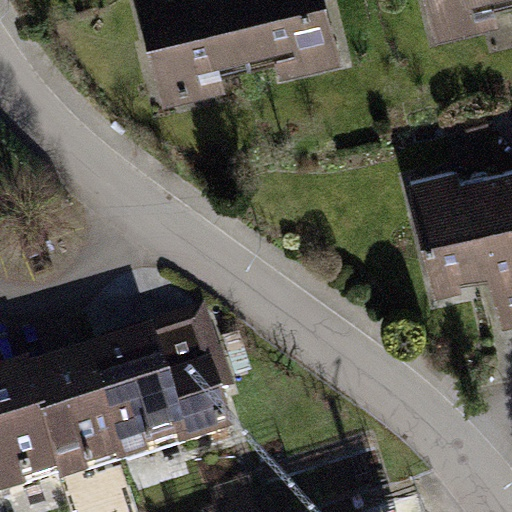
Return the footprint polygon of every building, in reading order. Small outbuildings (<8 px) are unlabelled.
[(249,65),(233,0),(141,0),(166,102),(224,88),(220,72),(249,65)] [(340,60),(326,0),(233,0),(249,65),(278,58),(282,74),(340,60)] [(511,1),(511,0),(429,0),(438,36),(496,22),(493,6),(511,1)] [(511,168),(502,171),(511,215),(511,168)] [(511,215),(502,171),(460,181),(457,170),(411,181),(436,286),(490,273),(502,321),(511,318),(511,215)] [(106,341),(110,354),(151,341),(164,383),(208,369),(205,359),(217,355),(202,311),(106,341)] [(110,354),(90,360),(117,443),(139,436),(144,452),(154,449),(153,444),(178,436),(181,444),(228,429),(216,391),(229,387),(218,355),(217,355),(205,359),(208,369),(164,383),(151,341),(110,354)] [(117,443),(90,360),(30,379),(57,463),(80,456),(85,471),(94,468),(93,464),(120,455),(117,443)] [(57,463),(30,379),(27,373),(0,381),(0,474),(18,468),(23,484),(32,481),(31,477),(58,468),(57,463)]
